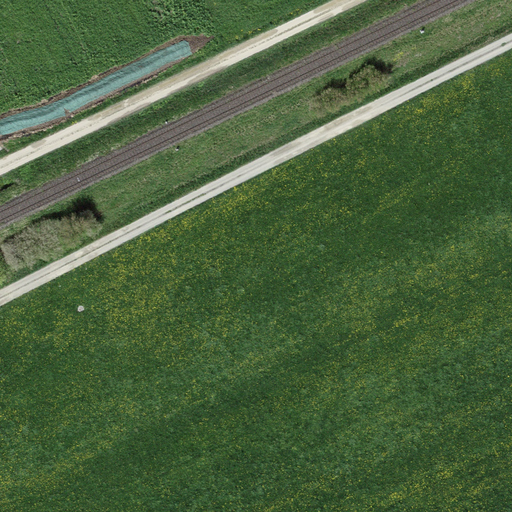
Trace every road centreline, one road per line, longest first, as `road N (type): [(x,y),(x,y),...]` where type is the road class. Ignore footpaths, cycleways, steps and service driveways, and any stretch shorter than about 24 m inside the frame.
road 1 (track): [(511,41),(0,296)]
road 2 (track): [(0,167),(345,0)]
